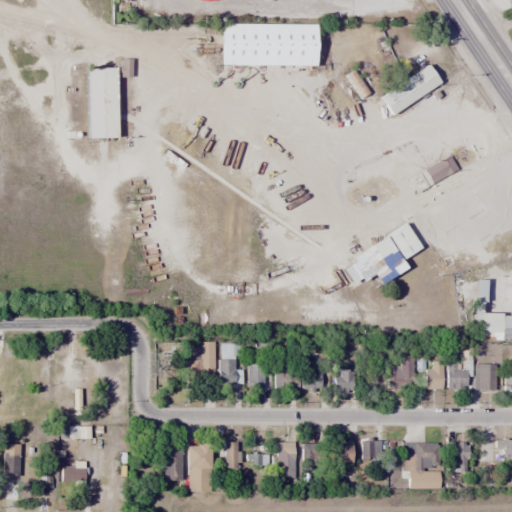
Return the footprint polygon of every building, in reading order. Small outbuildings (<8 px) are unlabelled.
[(219,64),(257,64),(257,47),(271,47),(271,46),(285,46),(285,27),(219,27),(219,64)] [(376,95),(387,115),(438,84),(426,65),(376,95)] [(113,67),(83,67),(83,138),(113,138),(113,67)] [(421,170),(429,184),(455,168),(446,154),(421,170)] [(356,250),(375,284),(402,269),(397,260),(418,249),(403,223),(356,250)] [(511,313),(471,313),(471,330),(493,330),(492,341),(511,341),(511,313)] [(211,342),(198,342),(199,361),(187,361),(187,378),(212,378),(211,342)] [(237,385),(239,344),(218,343),(217,385),(237,385)] [(411,357),(386,357),(386,387),(411,387),(411,357)] [(445,389),(467,389),(467,359),(445,359),(445,389)] [(440,361),(423,361),(423,389),(440,389),(440,361)] [(246,364),(246,389),(261,389),(261,364),(246,364)] [(493,364),(474,364),(474,391),(493,391),(493,364)] [(511,365),(499,366),(499,389),(511,388),(511,365)] [(319,389),(319,370),(272,371),(273,389),(298,389),(319,389)] [(356,371),(332,371),(332,391),(356,391),(356,371)] [(511,439),(494,440),(494,453),(511,452),(511,439)] [(358,441),(358,486),(379,486),(379,441),(358,441)] [(235,442),(222,442),(222,468),(236,468),(235,442)] [(274,442),(274,478),(292,478),(292,442),(274,442)] [(438,488),(438,443),(401,443),(401,455),(407,455),(407,488),(438,488)] [(316,444),(299,444),(299,477),(316,477),(316,444)] [(208,492),(208,445),(184,445),(184,492),(208,492)] [(348,463),(348,445),(327,445),(327,463),(348,463)] [(466,445),(447,445),(447,473),(466,473),(466,445)] [(179,450),(162,450),(162,477),(179,477),(179,450)] [(0,478),(18,478),(18,454),(0,454),(0,478)] [(265,454),(246,455),(247,467),(266,466),(265,454)] [(60,492),(81,492),(81,465),(60,465),(60,492)]
